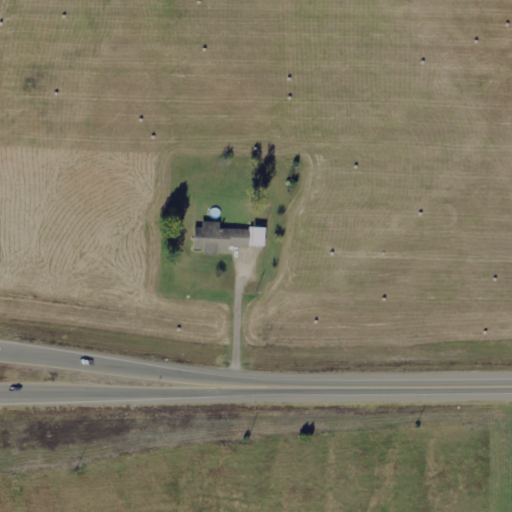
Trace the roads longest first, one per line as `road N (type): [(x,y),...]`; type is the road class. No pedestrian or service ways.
road 1 (trunk): [(247,389),(511,386)]
road 2 (trunk): [(247,389),(0,354)]
road 3 (trunk): [(0,392),(247,389)]
